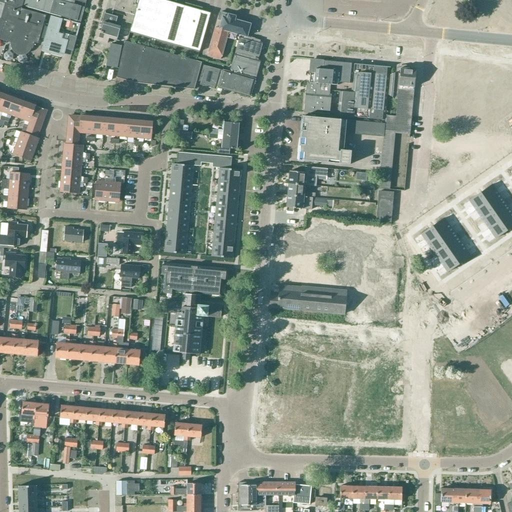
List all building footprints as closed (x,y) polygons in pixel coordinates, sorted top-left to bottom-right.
[(0,0),(0,41),(6,43),(8,37),(11,38),(10,43),(13,43),(12,46),(12,47),(14,50),(16,52),(21,54),(24,53),(26,52),(28,50),(29,48),(31,49),(33,44),(37,45),(45,15),(21,9),(23,0),(0,0)] [(25,0),(24,6),(51,14),(54,0),(25,0)] [(54,0),(51,14),(81,23),(85,8),(74,5),(75,1),(86,4),(87,0),(54,0)] [(131,24),(137,5),(134,4),(135,0),(116,0),(113,10),(125,14),(127,17),(125,23),(131,24)] [(176,1),(172,0),(138,0),(137,5),(131,24),(127,40),(197,60),(210,14),(201,11),(202,8),(185,3),(184,5),(176,2),(176,1)] [(218,17),(217,21),(221,22),(219,29),(228,31),(227,33),(239,36),(240,36),(246,38),(250,25),(234,21),(235,18),(219,13),(218,17)] [(97,30),(94,40),(107,44),(108,39),(115,41),(116,37),(120,28),(115,26),(117,18),(104,14),(99,31),(97,30)] [(51,16),(41,52),(63,58),(65,49),(73,51),(76,37),(69,35),(67,40),(62,38),(63,35),(58,34),(62,19),(51,16)] [(214,30),(207,56),(220,60),(226,38),(227,33),(228,31),(219,29),(215,28),(214,30)] [(235,53),(255,59),(259,41),(239,36),(235,53)] [(122,48),(116,78),(117,78),(134,84),(184,88),(190,89),(194,90),(197,81),(201,64),(191,61),(124,42),(122,48)] [(105,66),(116,69),(120,47),(110,45),(105,66)] [(255,59),(235,53),(229,72),(252,79),(258,59),(255,59)] [(311,60),(309,82),(331,84),(338,85),(339,83),(351,84),(353,64),(347,64),(336,63),(321,61),(320,61),(311,60)] [(339,92),(337,116),(385,121),(386,115),(387,95),(389,75),(390,67),(353,64),(351,84),(352,84),(351,93),(339,92)] [(218,89),(224,90),(229,72),(222,70),(222,71),(203,66),(199,82),(218,87),(218,89)] [(385,124),(385,125),(410,128),(415,71),(415,70),(396,68),(395,72),(389,75),(387,95),(397,101),(395,116),(386,115),(385,121),(385,124)] [(229,72),(224,90),(250,98),(255,79),(252,79),(229,72)] [(305,92),(303,113),(329,116),(331,95),(330,94),(331,84),(309,82),(308,82),(307,92),(305,92)] [(461,83),(444,93),(472,140),(488,130),(461,83)] [(1,94),(0,97),(0,112),(1,113),(1,116),(6,117),(7,115),(13,96),(5,93),(5,95),(1,94)] [(13,96),(7,115),(18,119),(24,102),(20,101),(21,99),(13,96)] [(24,102),(18,119),(23,121),(23,124),(27,125),(35,107),(36,104),(28,101),(27,103),(24,102)] [(23,124),(20,132),(36,138),(45,112),(44,110),(35,107),(27,125),(23,124)] [(78,133),(91,134),(92,115),(84,114),(84,116),(80,116),(78,133)] [(92,115),(91,134),(103,135),(104,118),(100,118),(101,116),(92,115)] [(66,138),(78,139),(78,133),(80,116),(69,116),(68,117),(66,138)] [(302,116),(298,160),(350,165),(351,151),(344,150),(345,133),(383,137),(385,125),(385,124),(302,116)] [(104,118),(103,135),(114,136),(116,117),(108,117),(108,118),(104,118)] [(116,117),(114,136),(126,138),(128,120),(124,120),(124,118),(116,117)] [(128,120),(126,138),(138,139),(140,119),(131,119),(131,121),(128,120)] [(142,139),(150,140),(152,122),(148,122),(148,120),(140,119),(138,139),(138,142),(142,142),(142,139)] [(178,120),(177,130),(187,131),(188,126),(183,126),(184,121),(178,120)] [(210,135),(237,137),(238,124),(223,123),(223,131),(218,131),(218,132),(210,131),(210,135)] [(192,133),(179,131),(179,138),(191,139),(192,133)] [(10,137),(9,141),(34,150),(37,142),(35,142),(36,138),(20,132),(18,139),(14,138),(14,139),(10,137)] [(237,137),(210,135),(209,139),(217,139),(217,140),(222,140),(221,147),(218,147),(217,153),(229,154),(230,149),(236,150),(237,137)] [(62,156),(84,157),(85,154),(81,151),(82,145),(77,145),(78,139),(66,138),(65,148),(63,148),(62,156)] [(9,141),(7,145),(14,148),(12,155),(28,161),(29,157),(31,158),(34,150),(9,141)] [(62,156),(61,163),(63,163),(63,168),(80,169),(80,163),(84,163),(84,157),(62,156)] [(171,177),(192,179),(193,166),(188,165),(182,165),(176,164),(172,164),(171,177)] [(289,172),(288,184),(304,185),(315,187),(316,179),(316,175),(326,176),(327,169),(305,167),(304,173),(289,172)] [(61,172),(60,180),(82,182),(83,177),(81,177),(79,176),(80,169),(63,168),(62,172),(61,172)] [(219,168),(218,181),(239,183),(240,170),(231,169),(224,169),(219,168)] [(1,180),(1,184),(5,184),(8,185),(28,186),(28,178),(26,178),(27,174),(18,173),(15,173),(12,173),(10,173),(9,172),(9,180),(5,180),(1,180)] [(357,173),(356,180),(366,181),(367,173),(357,173)] [(108,180),(108,183),(106,202),(114,203),(115,201),(119,201),(120,184),(112,183),(113,176),(109,175),(108,175),(108,180)] [(171,177),(170,189),(191,191),(192,179),(171,177)] [(108,180),(104,179),(104,182),(96,181),(94,199),(98,199),(98,201),(106,202),(108,183),(108,180)] [(60,180),(59,189),(61,189),(61,193),(78,194),(78,187),(82,188),(82,186),(82,182),(60,180)] [(239,183),(218,181),(217,194),(238,195),(239,183)] [(1,184),(0,188),(8,189),(7,196),(7,197),(25,198),(25,195),(27,195),(28,186),(8,185),(5,184),(1,184)] [(288,184),(287,196),(312,198),(314,198),(315,194),(303,193),(304,185),(288,184)] [(492,185),(480,193),(487,202),(498,194),(495,190),(492,185)] [(191,191),(170,189),(169,202),(190,204),(191,191)] [(393,192),(378,191),(377,204),(392,205),(393,192)] [(480,193),(469,201),(473,206),(476,210),(487,202),(480,193)] [(217,194),(216,206),(237,208),(238,195),(217,194)] [(498,194),(487,202),(494,212),(505,204),(498,194)] [(7,197),(7,196),(4,196),(0,196),(0,200),(4,201),(4,200),(7,201),(6,209),(23,210),(24,207),(26,207),(27,198),(25,198),(7,197)] [(287,196),(285,212),(293,213),(293,209),(302,210),(311,211),(312,198),(287,196)] [(313,206),(326,207),(326,199),(314,198),(313,206)] [(190,204),(169,202),(168,214),(189,216),(190,204)] [(487,202),(476,210),(482,220),(494,212),(487,202)] [(392,205),(377,204),(376,211),(391,212),(392,205)] [(505,204),(494,212),(500,221),(511,213),(505,204)] [(216,206),(215,219),(236,221),(237,208),(216,206)] [(376,211),(375,222),(390,223),(391,212),(376,211)] [(494,212),(482,220),(489,229),(500,221),(494,212)] [(511,213),(500,221),(507,231),(511,226),(511,213)] [(187,229),(189,216),(168,214),(167,227),(187,229)] [(444,218),(432,226),(439,236),(450,228),(447,224),(444,218)] [(215,219),(214,231),(235,233),(236,221),(215,219)] [(500,221),(489,229),(492,233),(495,239),(507,231),(500,221)] [(0,236),(0,248),(14,250),(14,247),(19,248),(20,240),(19,240),(19,238),(26,238),(27,227),(17,226),(17,224),(8,223),(7,237),(0,236)] [(432,226),(421,234),(425,239),(428,244),(439,236),(432,226)] [(167,227),(165,239),(186,241),(187,229),(167,227)] [(63,242),(82,243),(83,231),(73,230),(73,229),(65,228),(63,242)] [(450,228),(439,236),(445,245),(457,237),(450,228)] [(235,233),(214,231),(213,244),(233,246),(235,233)] [(318,231),(316,252),(331,254),(332,254),(334,232),(318,231)] [(133,255),(134,245),(142,246),(143,233),(124,232),(123,255),(133,255)] [(334,232),(332,254),(346,256),(348,233),(334,232)] [(348,233),(346,256),(347,256),(347,255),(361,256),(362,235),(348,233)] [(281,234),(280,248),(301,250),(302,235),(281,234)] [(362,235),(361,256),(374,257),(374,254),(375,250),(375,246),(376,242),(376,238),(376,236),(362,235)] [(439,236),(428,244),(434,253),(445,245),(439,236)] [(457,237),(445,245),(452,255),(463,247),(457,237)] [(165,239),(164,252),(185,254),(186,241),(165,239)] [(373,262),(373,265),(382,266),(383,262),(383,258),(383,254),(384,251),(384,247),(384,243),(385,239),(382,239),(381,243),(381,247),(381,251),(380,254),(380,258),(380,262),(373,262)] [(98,243),(97,256),(99,257),(105,257),(106,257),(107,244),(98,243)] [(233,246),(213,244),(211,257),(232,259),(233,246)] [(445,245),(434,253),(441,263),(452,255),(445,245)] [(463,247),(452,255),(459,264),(470,256),(466,251),(463,247)] [(280,248),(279,261),(300,263),(301,250),(280,248)] [(46,258),(53,258),(54,253),(50,253),(46,252),(40,252),(39,264),(45,264),(46,258)] [(6,254),(5,267),(10,268),(9,277),(22,278),(22,269),(24,269),(25,257),(14,256),(15,254),(6,254)] [(452,255),(441,263),(444,267),(447,272),(459,264),(452,255)] [(106,266),(106,265),(107,258),(99,257),(98,265),(106,266)] [(57,260),(56,271),(61,272),(73,273),(73,275),(74,276),(78,277),(79,276),(79,274),(80,274),(81,261),(70,261),(71,259),(62,258),(62,260),(57,260)] [(279,261),(278,275),(299,277),(300,263),(279,261)] [(164,275),(162,291),(163,291),(163,290),(173,291),(173,292),(173,291),(190,293),(189,294),(183,294),(182,304),(164,302),(163,312),(177,314),(176,319),(175,319),(174,321),(176,321),(176,325),(174,325),(174,327),(176,327),(175,332),(174,332),(173,333),(175,334),(175,339),(173,338),(173,340),(174,340),(174,345),(172,344),(172,346),(174,346),(174,351),(172,351),(171,353),(183,354),(182,358),(189,359),(190,354),(200,355),(201,354),(199,353),(199,349),(201,349),(201,347),(199,347),(200,342),(201,342),(202,341),(200,341),(200,336),(202,336),(202,334),(200,334),(201,329),(203,330),(203,328),(201,328),(202,323),(203,324),(204,322),(202,321),(202,317),(208,317),(208,316),(220,318),(222,308),(198,306),(199,295),(193,295),(193,293),(221,296),(222,281),(223,281),(223,280),(222,280),(223,271),(224,271),(224,270),(164,264),(164,265),(165,265),(164,275),(163,274),(163,275),(164,275)] [(139,279),(140,267),(121,265),(120,277),(121,277),(120,288),(130,289),(131,278),(139,279)] [(373,266),(372,281),(394,283),(393,283),(394,267),(389,267),(382,266),(373,265),(373,266)] [(372,281),(371,296),(393,297),(394,283),(372,281)] [(270,296),(269,308),(344,315),(345,308),(346,293),(300,288),(293,287),(290,287),(279,286),(278,296),(270,296)] [(371,296),(369,312),(391,313),(392,298),(393,298),(393,297),(371,296)] [(29,312),(36,312),(37,298),(30,297),(29,312)] [(131,299),(122,298),(121,308),(130,309),(131,299)] [(154,316),(151,351),(159,351),(162,317),(154,316)] [(123,332),(117,331),(117,339),(116,345),(114,364),(127,365),(128,350),(128,343),(122,343),(123,339),(123,332)] [(305,331),(303,353),(316,354),(318,333),(305,331)] [(271,333),(269,349),(290,351),(292,335),(271,333)] [(318,333),(316,354),(329,355),(332,334),(318,333)] [(332,334),(329,355),(344,357),(346,335),(332,334)] [(3,339),(1,354),(13,355),(15,335),(12,335),(11,339),(3,339)] [(13,355),(25,356),(26,341),(18,340),(18,336),(15,335),(13,355)] [(346,335),(344,357),(358,358),(360,337),(346,335)] [(68,360),(69,340),(66,340),(65,345),(57,344),(56,359),(68,360)] [(80,361),(81,346),(72,345),(72,341),(69,340),(68,360),(80,361)] [(26,341),(25,356),(37,357),(38,342),(26,341)] [(375,341),(375,342),(375,357),(397,358),(397,343),(398,343),(398,342),(375,341)] [(89,347),(81,346),(80,361),(91,362),(93,342),(90,342),(89,347)] [(91,362),(103,363),(105,348),(96,347),(96,343),(93,342),(91,362)] [(103,363),(114,364),(116,345),(113,344),(113,349),(105,348),(103,363)] [(268,361),(268,362),(289,364),(290,351),(269,349),(268,361)] [(128,350),(127,365),(139,366),(141,351),(128,350)] [(375,373),(396,374),(397,358),(375,357),(375,373)] [(267,361),(266,377),(266,376),(288,378),(289,364),(268,362),(268,361),(267,361)] [(374,372),(374,388),(374,387),(396,388),(396,374),(375,373),(374,372)] [(266,377),(265,392),(286,394),(288,378),(266,376),(266,377)] [(374,401),(374,402),(379,403),(384,403),(388,403),(394,403),(396,403),(396,402),(396,388),(374,387),(374,388),(374,401)] [(34,421),(36,404),(22,403),(21,415),(19,415),(19,421),(34,422),(34,421)] [(34,422),(33,427),(46,428),(47,418),(48,418),(49,406),(36,404),(34,421),(34,422)] [(69,424),(73,424),(74,408),(61,407),(60,419),(69,420),(69,424)] [(270,407),(269,430),(270,430),(270,429),(284,430),(285,408),(271,408),(271,407),(270,407)] [(374,407),(374,411),(374,416),(374,420),(374,425),(374,430),(378,430),(378,425),(383,425),(388,425),(393,425),(393,422),(389,422),(385,422),(381,422),(377,422),(377,416),(377,410),(381,410),(385,410),(389,411),(393,411),(393,408),(388,408),(384,407),(379,407),(374,407)] [(74,408),(73,424),(76,425),(76,420),(86,421),(87,409),(74,408)] [(285,408),(284,430),(299,430),(299,409),(285,408)] [(100,410),(87,409),(86,421),(96,422),(95,427),(98,427),(100,410)] [(299,409),(299,430),(311,431),(312,431),(313,409),(299,409)] [(311,431),(327,432),(327,431),(326,431),(327,409),(313,409),(312,431),(311,431)] [(327,409),(326,431),(327,431),(342,431),(343,410),(327,409)] [(113,412),(100,410),(98,427),(101,427),(102,423),(112,424),(113,412)] [(343,410),(342,431),(355,432),(356,410),(343,410)] [(356,410),(355,432),(368,432),(368,433),(369,433),(369,430),(369,425),(369,420),(369,416),(369,410),(356,410)] [(121,429),(124,429),(125,413),(113,412),(112,424),(121,424),(121,429)] [(137,426),(138,414),(125,413),(124,429),(126,429),(127,425),(137,426)] [(147,431),(150,431),(151,415),(138,414),(137,426),(147,427),(147,431)] [(151,415),(150,431),(153,432),(153,427),(163,428),(164,416),(151,415)] [(175,424),(174,436),(175,436),(174,445),(181,446),(180,453),(186,453),(187,442),(188,425),(175,424)] [(188,425),(187,442),(189,442),(190,438),(200,439),(201,427),(188,425)] [(32,436),(31,444),(31,445),(30,456),(36,456),(38,437),(34,436),(33,436),(32,436)] [(30,456),(31,445),(24,444),(22,457),(30,458),(30,456)] [(167,467),(177,468),(177,460),(174,459),(174,455),(168,455),(167,467)] [(124,481),(116,481),(116,495),(127,495),(126,481),(124,481)] [(295,495),(295,486),(295,483),(237,483),(237,505),(238,505),(238,510),(256,511),(256,508),(264,509),(264,511),(277,511),(278,505),(264,505),(265,494),(293,495),(295,495)] [(177,487),(170,487),(170,495),(186,495),(200,495),(200,485),(186,485),(186,489),(177,489),(177,488),(177,487)] [(36,486),(18,486),(19,497),(36,497),(36,486)] [(310,487),(295,486),(295,495),(293,495),(292,504),(309,505),(310,487)] [(352,500),(352,487),(340,487),(339,510),(344,510),(344,500),(352,500)] [(365,488),(352,487),(352,500),(359,500),(359,510),(363,510),(364,500),(365,488)] [(364,500),(377,501),(377,488),(365,488),(364,500)] [(377,488),(377,501),(384,501),(383,511),(389,511),(389,489),(377,488)] [(389,489),(389,511),(392,511),(393,501),(401,501),(402,489),(389,489)] [(441,489),(441,503),(448,503),(447,511),(452,511),(454,490),(441,489)] [(465,504),(466,490),(454,490),(452,511),(457,511),(458,504),(465,504)] [(472,511),(476,511),(478,491),(466,490),(465,504),(472,505),(472,507),(473,507),(472,511)] [(478,491),(476,511),(481,511),(482,504),(490,504),(490,491),(478,491)] [(92,495),(72,496),(72,504),(92,503),(92,495)] [(200,495),(186,495),(186,504),(184,504),(184,506),(200,506),(200,495)] [(129,505),(129,496),(114,496),(114,505),(129,505)] [(36,497),(19,497),(19,508),(37,507),(36,497)] [(315,506),(325,507),(326,500),(316,499),(315,506)]
